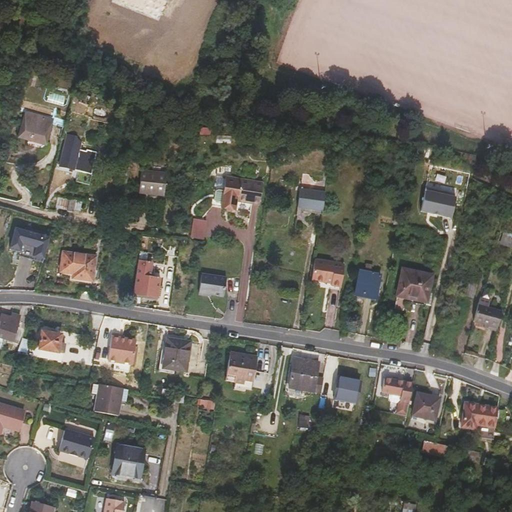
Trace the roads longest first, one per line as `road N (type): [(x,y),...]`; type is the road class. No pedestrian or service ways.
road 1 (residential): [(0,297),(430,362),(511,391)]
road 2 (residential): [(160,227),(57,217),(0,198)]
